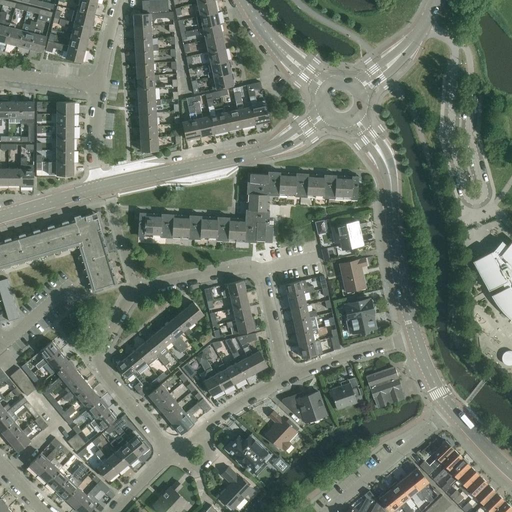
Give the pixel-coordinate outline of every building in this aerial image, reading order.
[(75,10),(74,10),(94,16),(97,4),(83,0),(80,0),(79,6),(76,5),(75,10)] [(155,0),(148,0),(149,1),(150,13),(157,13),(155,0)] [(43,1),(41,6),(54,10),(55,4),(43,1)] [(199,10),(196,11),(197,17),(200,16),(217,13),(214,1),(198,4),(199,10)] [(16,3),(15,8),(27,11),(28,6),(16,3)] [(39,14),(38,19),(50,23),(53,12),(40,9),(39,14)] [(74,10),(72,22),(75,23),(91,27),(91,26),(93,27),(94,26),(95,21),(94,20),(93,20),(94,16),(74,10)] [(0,41),(6,43),(10,27),(11,23),(7,22),(5,20),(7,13),(1,11),(1,12),(0,16),(0,41)] [(143,14),(133,15),(134,27),(150,26),(154,26),(154,21),(157,18),(169,18),(169,19),(174,19),(173,12),(169,13),(163,13),(157,13),(150,14),(143,14)] [(202,23),(198,24),(199,29),(219,25),(217,13),(200,16),(202,23)] [(55,17),(53,22),(59,24),(59,25),(73,28),(72,34),(88,39),(91,27),(75,23),(72,22),(61,19),(60,19),(55,17)] [(22,30),(18,46),(30,49),(34,33),(35,29),(37,22),(31,21),(30,25),(24,23),(22,30)] [(10,27),(6,43),(18,46),(22,30),(15,29),(16,25),(11,23),(10,27)] [(198,29),(181,33),(182,40),(187,39),(187,37),(200,34),(200,35),(204,34),(206,41),(222,37),(219,25),(199,29),(198,29)] [(150,26),(134,27),(135,39),(151,38),(151,27),(150,26)] [(34,33),(30,49),(42,52),(46,36),(39,35),(40,31),(35,29),(34,33)] [(69,46),(85,50),(88,39),(72,34),(69,46)] [(222,37),(206,41),(208,53),(225,49),(222,37)] [(151,38),(135,39),(135,52),(152,51),(159,51),(159,45),(152,45),(151,38)] [(49,41),(46,51),(52,52),(53,48),(63,50),(62,57),(66,58),(82,63),(85,50),(69,46),(54,42),(49,41)] [(225,49),(208,53),(211,65),(227,61),(225,49)] [(152,51),(135,52),(136,64),(153,63),(152,51)] [(210,72),(208,73),(209,78),(213,77),(230,73),(229,68),(230,68),(231,67),(230,62),(229,61),(227,61),(211,65),(209,65),(210,72)] [(153,63),(136,64),(137,77),(153,76),(153,75),(153,63)] [(215,84),(212,85),(213,90),(233,86),(232,80),(233,80),(234,79),(233,74),(231,73),(230,74),(230,73),(213,77),(215,84)] [(136,82),(135,83),(135,87),(136,88),(138,88),(138,89),(154,88),(154,81),(159,80),(159,75),(153,75),(153,76),(137,77),(137,81),(136,82)] [(260,82),(247,85),(251,107),(255,124),(269,121),(267,113),(268,113),(268,111),(267,112),(265,101),(256,103),(254,91),(262,89),(260,82)] [(241,87),(233,88),(237,104),(238,110),(242,127),(255,124),(251,107),(244,108),(243,103),(240,92),(242,92),(241,87)] [(154,88),(138,89),(138,102),(155,101),(155,100),(154,88)] [(219,91),(206,94),(207,99),(220,96),(219,91)] [(200,96),(191,97),(195,113),(196,119),(201,137),(214,134),(210,116),(202,117),(201,112),(199,104),(198,103),(198,101),(201,101),(200,96)] [(191,120),(183,122),(187,140),(201,137),(196,119),(195,113),(191,97),(186,98),(188,106),(191,120)] [(0,124),(2,125),(2,118),(9,118),(9,102),(8,102),(8,101),(8,100),(2,100),(2,101),(2,102),(0,102),(0,124)] [(155,101),(138,102),(139,114),(156,113),(155,104),(160,104),(160,100),(155,100),(155,101)] [(9,102),(9,118),(9,123),(21,123),(21,118),(21,102),(9,102)] [(21,118),(21,123),(21,124),(27,124),(29,126),(28,142),(34,142),(34,118),(34,102),(21,102),(21,118)] [(57,102),(57,115),(74,115),(74,103),(70,103),(57,102)] [(214,105),(208,107),(210,116),(214,134),(228,130),(223,108),(215,110),(214,105)] [(228,106),(223,107),(223,108),(228,130),(242,127),(238,110),(230,112),(228,106)] [(156,113),(139,114),(140,126),(156,125),(156,113)] [(57,115),(57,127),(74,127),(74,115),(57,115)] [(156,125),(140,126),(141,139),(157,138),(156,125)] [(52,133),(52,138),(57,138),(57,139),(74,139),(74,127),(57,127),(57,133),(52,133)] [(157,138),(141,139),(142,151),(143,151),(144,153),(148,152),(148,151),(153,151),(158,150),(157,138)] [(57,139),(57,151),(74,151),(74,139),(57,139)] [(57,151),(56,163),(73,163),(74,151),(57,151)] [(27,157),(21,157),(21,169),(21,185),(33,185),(33,170),(33,164),(27,164),(27,157)] [(56,163),(56,175),(73,176),(73,163),(56,163)] [(0,185),(8,185),(8,169),(0,169),(0,185)] [(8,169),(8,185),(21,185),(21,169),(8,169)] [(139,227),(138,237),(254,243),(256,243),(265,243),(273,244),(274,226),(269,226),(269,224),(273,224),(273,220),(269,220),(270,195),(274,195),(357,199),(357,197),(358,181),(352,180),(353,178),(269,174),(269,175),(248,174),(247,182),(247,185),(246,216),(245,222),(146,217),(146,219),(139,219),(139,227)] [(0,243),(0,267),(13,264),(79,245),(92,291),(99,289),(103,288),(102,286),(114,282),(98,229),(101,228),(96,212),(81,217),(81,214),(74,216),(76,221),(6,242),(1,243),(0,243)] [(324,220),(316,222),(318,234),(326,232),(324,220)] [(358,221),(332,227),(335,242),(339,242),(340,246),(336,247),(339,258),(355,256),(352,246),(363,244),(358,221)] [(492,250),(474,260),(474,261),(475,260),(491,289),(490,289),(490,290),(493,288),(495,293),(493,294),(493,295),(494,294),(499,303),(506,310),(511,316),(511,240),(508,246),(502,241),(493,251),(492,250)] [(365,258),(340,263),(346,292),(366,287),(361,266),(366,264),(365,258)] [(7,278),(0,280),(0,290),(9,320),(12,319),(17,318),(19,317),(7,278)] [(224,291),(222,292),(224,298),(231,296),(247,293),(244,280),(229,284),(224,285),(225,289),(224,291)] [(302,281),(286,284),(289,297),(304,293),(315,291),(314,286),(309,287),(306,284),(305,280),(302,281)] [(211,288),(205,289),(207,301),(212,300),(212,301),(214,300),(211,288)] [(247,293),(231,296),(234,308),(250,305),(247,293)] [(304,293),(289,297),(291,309),(307,305),(304,293)] [(347,304),(345,304),(348,320),(350,319),(352,329),(358,327),(359,331),(361,331),(362,333),(368,331),(368,329),(376,327),(373,315),(374,314),(372,306),(373,306),(374,305),(373,300),(372,299),(371,299),(370,299),(369,298),(368,298),(368,297),(367,296),(348,300),(347,301),(348,303),(347,303),(347,304)] [(194,302),(185,310),(195,322),(204,315),(204,314),(194,302)] [(234,308),(227,309),(228,315),(235,314),(237,320),(252,317),(250,305),(234,308)] [(307,305),(291,309),(294,321),(310,317),(315,316),(317,316),(316,310),(308,312),(307,305)] [(185,310),(175,318),(185,330),(185,331),(188,335),(192,332),(188,328),(195,322),(185,310)] [(294,326),(293,327),(294,332),(295,333),(296,333),(312,330),(317,328),(318,328),(315,316),(310,317),(294,321),(295,326),(294,326)] [(233,321),(227,322),(228,327),(234,326),(238,325),(240,333),(255,330),(257,329),(255,321),(253,322),(252,317),(237,320),(233,321)] [(175,318),(165,326),(185,350),(189,346),(180,335),(185,331),(185,330),(175,318)] [(165,326),(156,333),(166,346),(171,342),(181,353),(185,350),(165,326)] [(312,330),(296,333),(299,345),(315,342),(313,335),(319,333),(317,328),(312,330)] [(156,333),(146,342),(159,357),(166,365),(170,362),(164,355),(170,350),(166,346),(156,333)] [(256,333),(238,337),(249,357),(248,357),(257,372),(268,366),(260,351),(259,351),(253,354),(247,342),(258,340),(256,333)] [(206,337),(201,342),(204,346),(210,341),(207,337),(206,337)] [(333,337),(331,338),(334,350),(335,350),(341,349),(338,337),(333,338),(333,337)] [(231,339),(225,340),(233,354),(235,358),(246,378),(257,372),(248,357),(242,360),(238,352),(231,339)] [(46,357),(36,365),(39,369),(49,361),(61,351),(53,341),(41,351),(46,357)] [(220,341),(212,343),(216,350),(222,346),(220,341)] [(146,342),(136,350),(147,362),(149,365),(159,357),(146,342)] [(315,342),(299,345),(302,357),(317,354),(315,342)] [(208,346),(202,351),(205,355),(211,352),(208,346)] [(136,350),(127,357),(138,370),(147,362),(136,350)] [(502,357),(502,358),(502,359),(502,360),(503,361),(503,362),(504,363),(505,364),(506,365),(508,365),(509,365),(510,365),(511,365),(511,364),(511,350),(511,351),(510,350),(509,350),(508,350),(506,351),(505,351),(504,352),(503,353),(503,354),(502,355),(502,357)] [(53,366),(43,374),(47,379),(57,371),(69,360),(61,351),(49,361),(53,366)] [(203,352),(196,356),(200,364),(201,363),(207,360),(203,352)] [(122,358),(115,365),(121,373),(122,372),(128,378),(133,373),(144,386),(138,391),(138,392),(142,397),(153,388),(150,384),(149,385),(148,383),(137,370),(138,370),(127,357),(124,360),(122,358)] [(233,365),(227,369),(235,384),(246,378),(235,358),(230,361),(233,365)] [(50,385),(42,391),(46,396),(50,393),(65,380),(77,370),(74,366),(74,365),(75,365),(71,359),(69,360),(57,371),(61,376),(50,385)] [(188,363),(182,368),(190,378),(196,373),(188,363)] [(222,372),(216,375),(224,390),(235,384),(227,369),(223,363),(218,366),(222,372)] [(26,364),(22,367),(30,377),(34,374),(26,364)] [(211,377),(205,381),(213,396),(224,390),(216,375),(211,367),(206,370),(211,377)] [(394,367),(368,376),(378,407),(404,398),(401,389),(394,367)] [(0,384),(5,381),(9,377),(1,368),(0,368),(0,378),(0,384)] [(20,368),(11,376),(19,386),(24,382),(28,378),(20,368)] [(77,370),(65,380),(69,385),(65,388),(69,393),(73,390),(85,380),(77,370)] [(164,372),(159,376),(162,380),(167,376),(164,372)] [(34,374),(30,377),(35,382),(39,379),(34,374)] [(183,374),(179,377),(184,383),(188,379),(183,374)] [(159,376),(150,384),(153,388),(162,380),(159,376)] [(9,377),(5,381),(10,387),(14,383),(9,378),(9,377)] [(351,384),(331,390),(338,410),(363,401),(355,377),(349,379),(351,384)] [(28,378),(24,382),(32,392),(37,388),(28,378)] [(69,393),(64,397),(67,402),(77,394),(81,399),(93,389),(85,380),(73,390),(69,393)] [(24,382),(19,386),(27,396),(32,392),(24,382)] [(191,383),(187,386),(192,392),(196,389),(191,383)] [(163,384),(150,395),(158,404),(171,394),(163,384)] [(17,387),(13,391),(18,396),(22,393),(17,387)] [(93,389),(81,399),(89,409),(101,399),(93,389)] [(283,399),(282,400),(283,401),(283,402),(304,422),(306,421),(306,422),(327,415),(319,391),(303,397),(302,392),(284,399),(283,399)] [(50,393),(46,396),(54,406),(58,402),(50,393)] [(199,393),(195,396),(200,402),(204,398),(199,393)] [(171,394),(158,404),(166,414),(178,403),(171,394)] [(12,408),(0,417),(0,429),(2,432),(15,421),(11,415),(24,404),(29,410),(32,406),(25,397),(12,408)] [(186,413),(173,423),(181,433),(194,422),(190,417),(193,414),(202,407),(206,413),(212,408),(204,398),(200,402),(189,410),(186,413)] [(89,409),(82,414),(85,418),(88,416),(93,421),(96,418),(97,418),(109,408),(109,407),(109,406),(106,402),(104,401),(104,402),(101,399),(89,409)] [(0,402),(0,417),(12,408),(8,404),(4,407),(0,402)] [(58,402),(54,406),(62,415),(66,412),(65,412),(58,402)] [(178,403),(166,414),(173,423),(186,413),(178,403)] [(32,406),(29,410),(37,419),(40,416),(32,406)] [(66,412),(62,415),(70,424),(74,421),(69,416),(76,411),(72,406),(66,412)] [(93,421),(91,423),(94,427),(96,426),(101,431),(105,428),(117,418),(109,408),(97,418),(96,418),(93,421)] [(277,423),(266,434),(279,447),(280,447),(284,451),(292,443),(287,439),(290,436),(292,438),(298,432),(296,431),(299,428),(289,418),(287,421),(282,417),(282,418),(274,411),(269,416),(277,423)] [(37,419),(35,421),(43,430),(49,426),(40,416),(37,419)] [(123,417),(113,426),(116,429),(123,439),(124,439),(138,456),(141,453),(142,454),(143,454),(150,449),(150,448),(144,441),(143,441),(137,435),(133,431),(128,435),(121,427),(126,423),(127,423),(123,417)] [(15,421),(2,432),(10,441),(23,430),(15,421)] [(77,425),(73,428),(76,432),(77,434),(78,434),(82,431),(77,425)] [(23,430),(10,441),(18,451),(31,440),(27,435),(32,430),(28,426),(23,430)] [(113,426),(107,430),(110,434),(116,429),(113,426)] [(82,431),(78,434),(86,443),(89,440),(82,431)] [(77,434),(73,437),(81,447),(86,443),(78,434),(77,434)] [(229,444),(225,447),(237,458),(256,475),(273,458),(254,440),(249,436),(245,440),(239,435),(237,438),(236,436),(229,444)] [(73,437),(68,441),(77,451),(81,447),(73,437)] [(93,441),(93,442),(96,446),(102,441),(99,437),(93,441)] [(42,453),(30,466),(40,474),(51,462),(51,461),(62,450),(65,447),(56,438),(51,443),(56,448),(47,457),(42,453)] [(115,440),(111,444),(117,451),(118,451),(129,464),(138,456),(124,439),(123,439),(118,443),(115,440)] [(425,461),(420,466),(429,475),(442,462),(455,450),(446,441),(433,453),(438,458),(430,466),(425,461)] [(65,447),(62,450),(67,455),(70,451),(65,447)] [(86,448),(78,454),(81,458),(89,452),(86,448)] [(100,450),(96,453),(104,463),(98,467),(109,480),(119,472),(108,459),(100,450)] [(446,466),(433,479),(437,483),(447,473),(450,470),(463,458),(455,450),(442,462),(446,466)] [(117,451),(108,459),(119,472),(129,464),(118,451),(117,451)] [(74,455),(71,458),(79,466),(80,467),(83,463),(74,455)] [(281,458),(274,465),(284,474),(290,467),(281,458)] [(447,483),(442,488),(446,492),(459,479),(471,467),(468,463),(468,461),(465,458),(463,458),(450,470),(447,473),(451,477),(446,482),(447,483)] [(51,462),(40,474),(49,483),(61,470),(51,462)] [(73,474),(58,491),(61,494),(60,495),(60,496),(64,500),(65,500),(66,499),(67,500),(79,487),(78,486),(80,484),(76,480),(84,471),(80,467),(79,466),(72,474),(73,474)] [(232,484),(220,496),(233,509),(248,493),(251,496),(256,491),(239,476),(239,477),(228,467),(222,474),(232,484)] [(471,467),(459,479),(463,483),(459,487),(463,491),(464,490),(464,491),(480,475),(471,467)] [(418,468),(408,476),(428,501),(430,504),(434,500),(429,494),(424,486),(429,482),(418,468)] [(61,470),(49,483),(58,491),(73,474),(72,474),(69,470),(65,474),(61,470)] [(96,475),(92,479),(98,484),(101,480),(96,475)] [(480,475),(464,491),(468,494),(471,491),(476,496),(488,484),(480,475)] [(408,476),(399,483),(401,486),(410,497),(414,494),(423,505),(428,501),(408,476)] [(88,495),(76,508),(80,511),(89,511),(97,504),(96,504),(99,501),(95,496),(101,489),(106,494),(111,489),(101,480),(98,484),(88,495)] [(171,487),(154,505),(161,511),(178,511),(183,508),(187,511),(193,506),(188,502),(177,492),(183,486),(178,481),(172,487),(171,487)] [(393,487),(389,491),(402,506),(406,511),(413,511),(405,501),(410,497),(401,486),(399,483),(398,484),(397,483),(396,483),(393,485),(393,487)] [(488,484),(476,496),(484,505),(497,492),(488,484)] [(79,487),(67,500),(76,508),(88,495),(79,487)] [(365,511),(371,503),(377,499),(370,490),(364,495),(367,498),(359,511),(353,508),(350,511),(365,511)] [(457,490),(450,496),(454,500),(461,494),(457,490)] [(383,493),(378,497),(380,498),(390,511),(394,511),(402,506),(389,491),(385,494),(385,493),(383,493)] [(497,492),(484,505),(491,511),(493,511),(505,501),(497,492)] [(461,494),(454,500),(458,504),(464,498),(461,494)] [(443,495),(439,499),(448,508),(452,504),(443,495)] [(0,511),(4,511),(9,509),(5,505),(6,504),(6,503),(3,499),(2,499),(1,500),(0,500),(0,511)] [(439,499),(435,503),(443,511),(444,511),(448,508),(439,499)] [(379,511),(382,506),(378,501),(372,511),(371,511),(379,511)] [(511,511),(511,507),(505,501),(493,511),(511,511)] [(469,502),(462,509),(465,511),(466,511),(472,506),(469,502)] [(443,511),(435,503),(430,508),(434,511),(443,511)]
